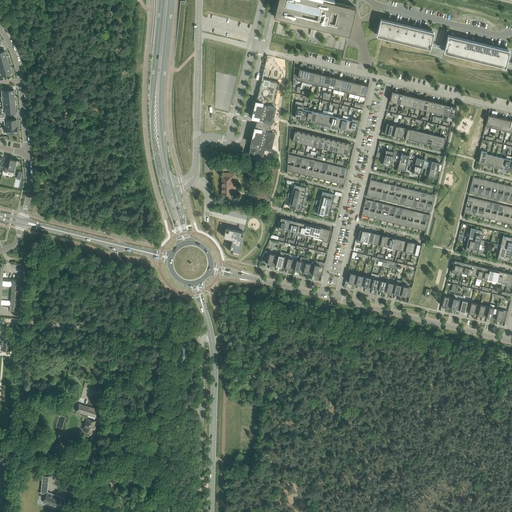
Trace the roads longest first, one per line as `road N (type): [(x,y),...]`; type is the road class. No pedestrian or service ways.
road 1 (tertiary): [(210,511),(214,365),(201,301)]
road 2 (tertiary): [(163,0),(151,115),(163,189)]
road 3 (tertiary): [(172,186),(159,115),(169,0)]
road 4 (unclassified): [(203,338),(23,322)]
road 5 (residential): [(505,341),(336,298)]
road 6 (residential): [(230,143),(239,142),(274,0)]
road 7 (residential): [(265,0),(230,143)]
road 8 (residential): [(511,35),(368,0)]
road 9 (residential): [(199,0),(196,145)]
road 10 (residential): [(511,110),(389,80)]
